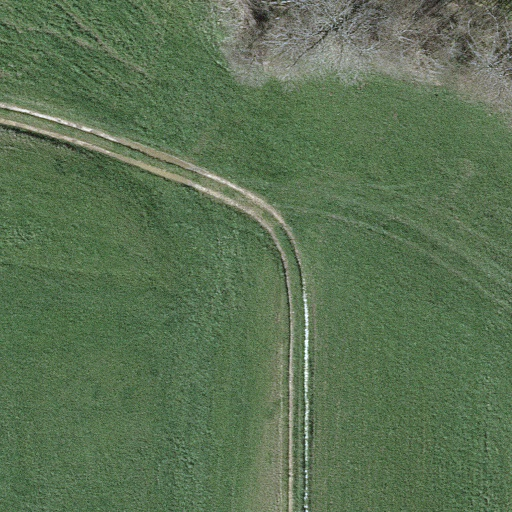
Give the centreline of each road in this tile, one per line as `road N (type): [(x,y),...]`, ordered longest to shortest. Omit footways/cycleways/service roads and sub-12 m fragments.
road 1 (track): [(294,511),(298,289),(266,211),(364,235),(511,324)]
road 2 (track): [(0,110),(266,211)]
